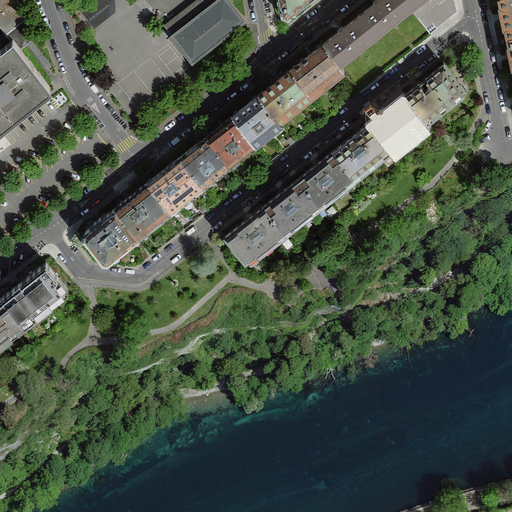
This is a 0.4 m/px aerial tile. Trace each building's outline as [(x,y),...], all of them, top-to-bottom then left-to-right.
[(5,0),(0,0),(0,23),(7,33),(17,25),(5,0)] [(5,0),(17,25),(7,33),(9,35),(13,40),(20,49),(35,39),(28,22),(18,0),(5,0)] [(200,0),(167,26),(195,63),(245,23),(227,0),(200,0)] [(281,5),(283,15),(288,17),(296,10),(296,11),(306,4),(304,2),(306,0),(279,0),(280,5),(281,5)] [(410,8),(403,0),(379,0),(359,16),(375,36),(410,8)] [(420,0),(410,8),(426,28),(433,23),(437,28),(458,11),(455,0),(420,0)] [(506,19),(510,36),(511,35),(511,0),(502,0),(505,12),(506,19)] [(375,36),(359,16),(324,44),(339,64),(375,36)] [(0,49),(0,126),(50,87),(20,49),(13,40),(0,49)] [(339,64),(324,44),(292,69),(312,95),(344,70),(339,64)] [(444,63),(405,94),(427,122),(442,111),(467,92),(444,63)] [(312,95),(292,69),(259,94),(280,120),(312,95)] [(280,120),(259,94),(233,115),(255,143),(281,123),(280,120)] [(413,134),(427,122),(405,94),(369,123),(391,151),(399,145),(413,134)] [(255,143),(233,115),(207,135),(230,165),(256,144),(255,143)] [(391,151),(369,123),(333,151),(356,179),(377,162),(391,151)] [(230,165),(207,135),(181,156),(204,185),(230,165)] [(356,179),(333,151),(299,178),(321,206),(356,179)] [(204,185),(181,156),(148,182),(171,211),(204,185)] [(321,206),(299,178),(265,204),(287,232),(294,227),(313,212),(321,206)] [(171,211),(148,182),(115,207),(138,237),(147,230),(162,218),(171,211)] [(287,232),(265,204),(226,235),(247,263),(260,254),(278,239),(287,232)] [(138,237),(115,207),(86,230),(85,237),(102,259),(109,260),(129,244),(138,237)] [(47,262),(2,297),(25,326),(52,305),(70,291),(47,262)] [(2,297),(0,298),(0,345),(5,342),(25,326),(2,297)]
